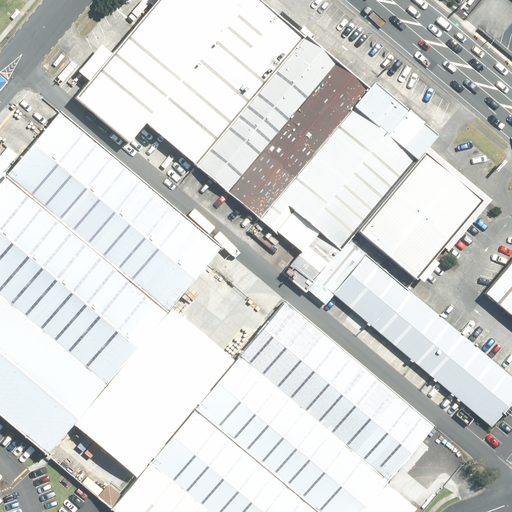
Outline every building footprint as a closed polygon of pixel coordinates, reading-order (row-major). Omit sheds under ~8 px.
[(154,0),(108,56),(74,96),(128,141),(145,121),(246,0),(154,0)] [(246,0),(145,121),(196,163),(303,37),(258,0),(246,0)] [(368,88),(305,34),(303,37),(196,163),(260,218),(368,88)] [(340,248),(435,134),(372,82),(368,88),(260,218),(275,230),(292,209),(340,248)] [(56,113),(2,178),(165,313),(168,309),(219,248),(56,113)] [(423,153),(357,232),(413,278),(479,199),(423,153)] [(2,178),(0,180),(0,299),(104,387),(165,313),(2,178)] [(511,257),(480,295),(511,321),(511,257)] [(511,400),(511,383),(357,259),(329,294),(493,425),(511,400)] [(0,421),(35,451),(44,458),(104,387),(0,299),(0,421)] [(430,426),(281,302),(235,356),(385,481),(430,426)] [(104,387),(66,430),(128,483),(144,464),(190,409),(232,359),(168,309),(165,313),(104,387)] [(313,511),(358,511),(385,481),(235,356),(190,409),(313,511)] [(313,511),(190,409),(144,464),(201,511),(313,511)] [(201,511),(144,464),(128,483),(106,509),(105,511),(201,511)] [(358,511),(404,511),(411,504),(385,481),(358,511)]
